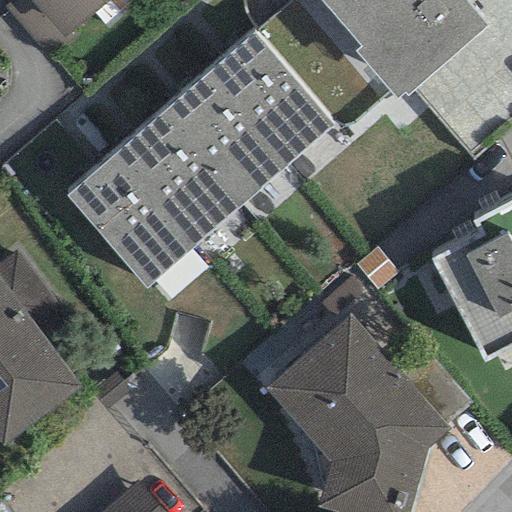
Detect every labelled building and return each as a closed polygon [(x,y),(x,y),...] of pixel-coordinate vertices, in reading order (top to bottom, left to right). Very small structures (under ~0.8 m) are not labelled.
[(28,0),(62,38),(104,0),(28,0)] [(406,96),(488,26),(465,0),(319,0),(360,47),(354,51),(395,100),(403,93),(406,96)] [(207,75),(287,167),(336,125),(258,34),(207,75)] [(287,167),(207,75),(165,110),(244,203),(287,167)] [(244,203),(165,110),(115,154),(194,245),(244,203)] [(194,245),(115,154),(66,197),(145,288),(194,245)] [(427,259),(483,363),(511,347),(511,198),(468,222),(474,234),(427,259)] [(0,444),(5,450),(82,389),(38,335),(67,313),(15,248),(0,260),(0,444)] [(376,288),(396,272),(375,248),(356,264),(376,288)] [(318,303),(331,318),(362,291),(348,276),(318,303)] [(349,314),(264,389),(329,463),(316,507),(332,511),(408,511),(427,449),(448,430),(444,425),(403,379),(349,314)] [(403,379),(444,425),(469,403),(429,357),(403,379)] [(171,511),(139,473),(93,511),(171,511)]
